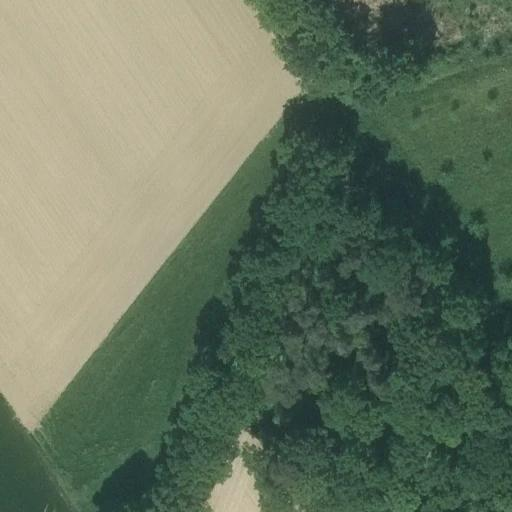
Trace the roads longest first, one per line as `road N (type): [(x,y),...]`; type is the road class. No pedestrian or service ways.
road 1 (track): [(323,82),(146,511)]
road 2 (track): [(323,82),(511,379)]
